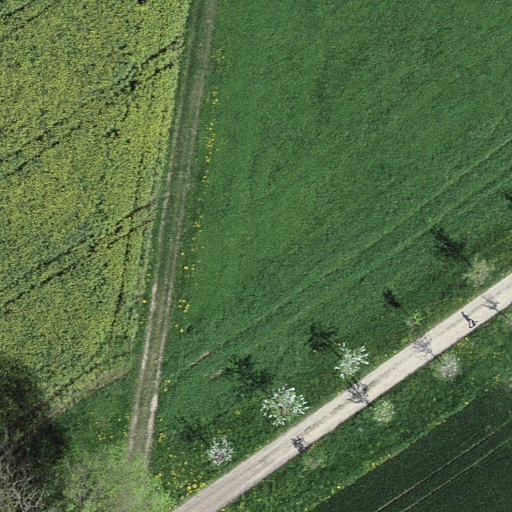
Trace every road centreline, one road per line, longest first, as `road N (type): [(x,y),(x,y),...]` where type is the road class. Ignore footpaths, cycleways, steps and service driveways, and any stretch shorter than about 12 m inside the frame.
road 1 (track): [(145,511),(222,0)]
road 2 (track): [(184,511),(511,284)]
